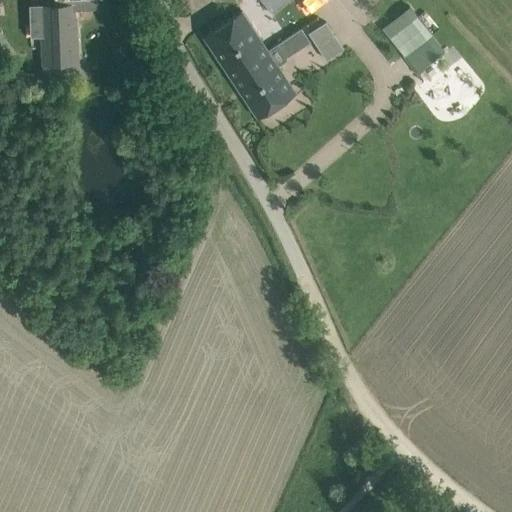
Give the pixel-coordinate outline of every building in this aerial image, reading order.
[(55,0),(56,6),(74,5),(74,16),(82,15),(89,12),(88,5),(103,4),(102,0),(55,0)] [(261,0),(271,12),(278,6),(284,0),(261,0)] [(42,6),(45,80),(77,79),(74,16),(74,5),(56,6),(42,6)] [(388,38),(415,16),(408,6),(380,29),(388,38)] [(241,11),(203,36),(230,76),(268,52),(267,51),(241,11)] [(326,20),(309,31),(317,44),(334,33),(326,20)] [(268,52),(230,76),(257,117),(295,92),(278,66),(284,62),(282,58),(307,41),(299,29),(274,46),(267,51),(268,52)] [(0,45),(0,65),(10,58),(0,45)]
